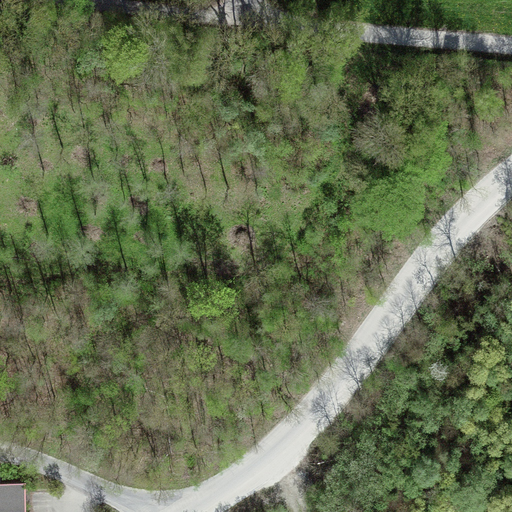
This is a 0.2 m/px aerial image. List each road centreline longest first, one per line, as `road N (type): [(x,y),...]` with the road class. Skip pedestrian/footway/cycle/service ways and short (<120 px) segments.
road 1 (track): [(234,21),(511,49)]
road 2 (track): [(234,21),(49,0)]
